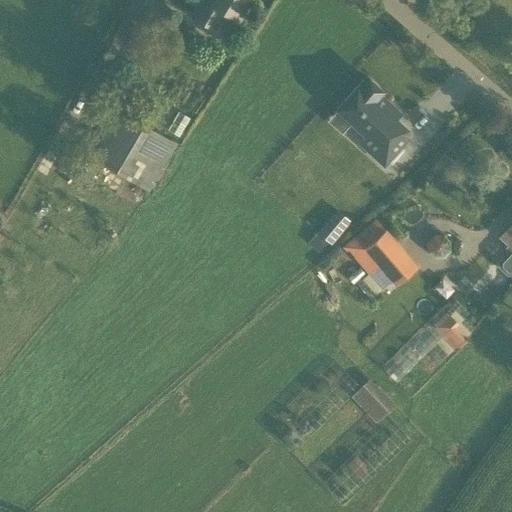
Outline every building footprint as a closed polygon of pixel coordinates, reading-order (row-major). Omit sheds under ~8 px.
[(237,21),(249,0),(200,0),(191,17),(214,31),(224,14),(237,21)] [(362,80),(344,100),(346,102),(358,113),(351,121),(352,122),(367,135),(360,142),(384,163),(407,138),(402,133),(405,129),(394,119),(399,113),(394,108),(392,111),(389,108),(388,107),(390,105),(378,94),(382,90),(370,80),(366,84),(362,80)] [(84,132),(77,144),(86,148),(83,153),(149,190),(175,144),(111,106),(93,136),(84,132)] [(336,210),(318,231),(330,242),(349,222),(336,210)] [(417,266),(387,229),(385,231),(375,219),(341,247),(345,252),(348,250),(368,274),(360,280),(374,296),(392,281),(395,285),(417,266)] [(511,275),(511,223),(499,237),(507,245),(504,248),(504,251),(506,252),(498,261),(498,268),(506,276),(511,275)] [(447,313),(433,327),(442,336),(426,352),(439,364),(474,327),(464,318),(469,313),(463,306),(452,317),(447,313)] [(389,366),(402,376),(411,364),(398,355),(389,366)] [(376,423),(395,405),(369,377),(350,395),(376,423)]
